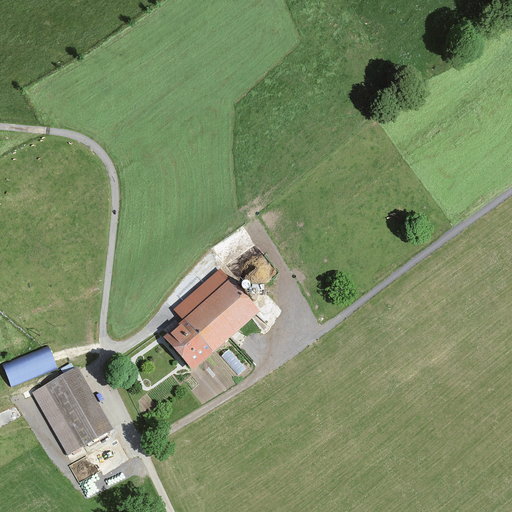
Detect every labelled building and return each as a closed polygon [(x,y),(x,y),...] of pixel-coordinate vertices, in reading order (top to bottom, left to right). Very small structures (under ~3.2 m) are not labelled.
[(255,312),(218,268),(170,310),(178,319),(156,339),(185,372),(255,312)] [(245,295),(247,294),(248,292),(249,291),(249,289),(248,287),(246,286),(245,285),(243,285),(241,286),(240,287),(239,289),(239,291),(240,293),(241,294),(243,295),(245,295)] [(253,303),(254,302),(256,301),(256,299),(256,297),(256,295),(254,294),(252,293),(250,293),(249,294),(247,295),(247,297),(247,299),(247,301),(249,302),(251,303),(253,303)] [(0,359),(0,373),(3,380),(26,371),(18,352),(0,359)] [(109,430),(74,368),(30,393),(65,455),(109,430)] [(80,481),(96,470),(86,454),(69,465),(80,481)]
